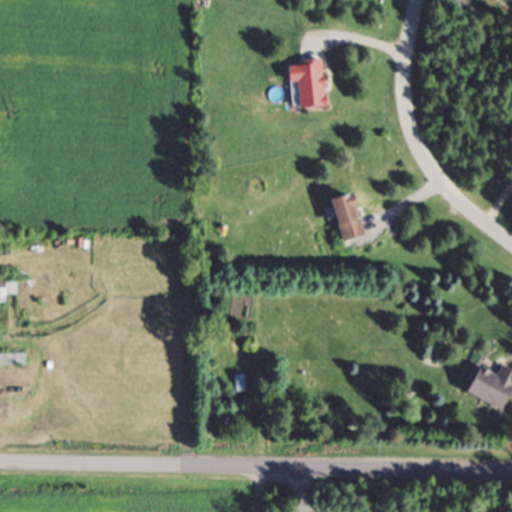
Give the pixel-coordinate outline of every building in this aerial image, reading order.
[(294,113),(321,111),(318,65),(283,68),(284,86),(292,85),(294,113)] [(351,196),(324,203),(335,247),(363,240),(351,196)] [(20,287),(0,286),(0,304),(20,305),(20,287)] [(462,395),(502,415),(511,394),(511,374),(501,369),(495,379),(475,369),(462,395)] [(246,394),(244,378),(235,379),(237,395),(246,394)]
